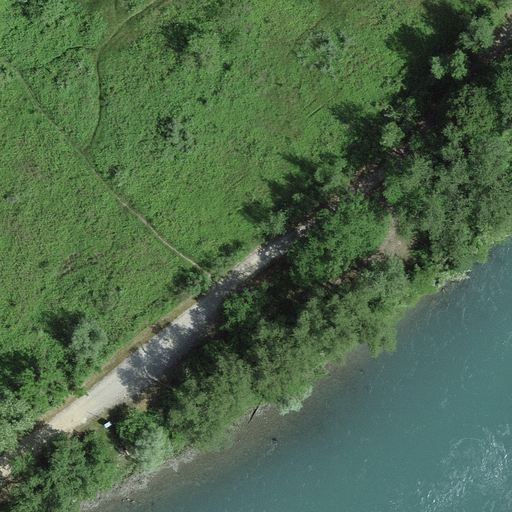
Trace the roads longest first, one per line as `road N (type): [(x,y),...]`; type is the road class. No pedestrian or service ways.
road 1 (track): [(0,470),(142,364),(249,268),(378,178),(438,122),(511,30)]
road 2 (track): [(378,178),(392,223),(391,238),(373,259),(267,314),(188,322)]
